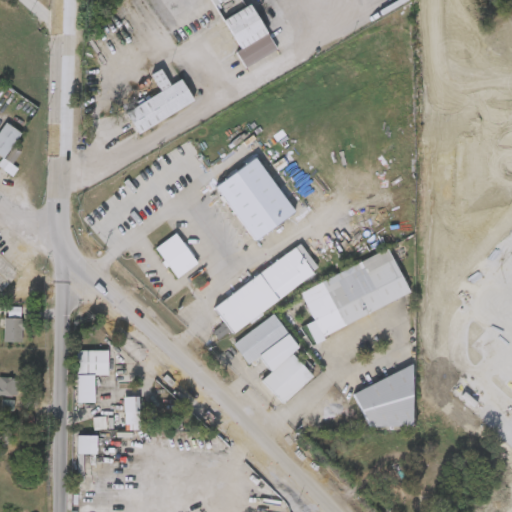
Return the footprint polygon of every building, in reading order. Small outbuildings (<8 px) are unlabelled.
[(274,49),(243,66),(234,50),(238,48),(222,18),(250,3),(274,49)] [(124,109),(160,91),(150,72),(159,68),(167,83),(179,77),(192,101),(135,131),(124,109)] [(0,156),(5,159),(20,133),(4,123),(0,129),(0,156)] [(13,166),(20,152),(10,147),(0,166),(0,168),(14,176),(18,168),(13,166)] [(292,212),(252,239),(214,184),(254,157),(292,212)] [(195,262),(175,277),(153,248),(173,233),(195,262)] [(212,306),(293,246),(312,272),(231,332),(212,306)] [(408,291),(314,339),(307,326),(314,322),(298,291),(385,247),(408,291)] [(21,308),(8,307),(8,317),(20,318),(21,308)] [(311,379),(278,402),(261,377),(270,371),(258,355),(246,363),(231,342),(273,313),(296,348),(292,351),(311,379)] [(22,342),(4,342),(4,317),(22,317),(22,342)] [(108,351),(77,351),(77,403),(94,403),(94,375),(107,375),(108,351)] [(351,394),(410,364),(411,423),(367,424),(351,394)] [(0,392),(0,379),(18,383),(15,396),(0,392)] [(0,444),(11,444),(11,428),(0,427),(0,444)] [(96,436),(77,435),(77,454),(96,455),(96,436)] [(374,471),(391,463),(406,495),(390,503),(374,471)]
